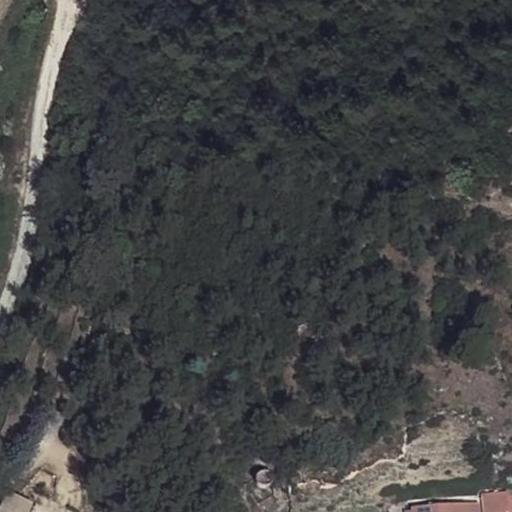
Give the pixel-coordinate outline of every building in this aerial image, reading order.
[(312,325),(299,330),(307,345),(319,338),(312,325)] [(270,486),(271,484),(272,480),(271,477),(270,475),(267,473),(264,473),(261,473),(258,475),(257,477),(256,480),(257,483),(259,486),(261,487),(264,488),(267,488),(270,486)] [(484,493),(485,511),(511,511),(511,496),(509,496),(508,490),(484,493)] [(4,495),(0,508),(0,511),(22,511),(26,503),(4,495)] [(28,511),(30,505),(26,503),(22,511),(28,511)]
